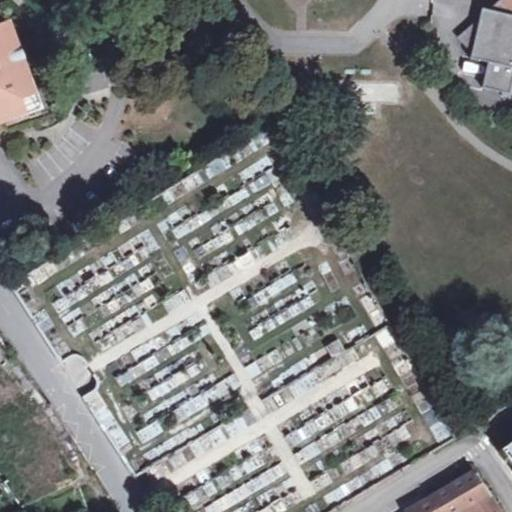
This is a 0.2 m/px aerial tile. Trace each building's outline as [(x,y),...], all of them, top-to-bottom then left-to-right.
[(511,15),(509,15),(511,13),(511,6),(506,0),(502,0),(460,38),(470,49),(477,42),(474,58),(491,62),(486,88),(511,94),(511,15)] [(0,124),(27,115),(22,102),(35,98),(23,64),(9,69),(4,57),(19,53),(9,27),(0,29),(0,124)] [(23,64),(19,53),(4,57),(9,69),(23,64)] [(40,111),(35,98),(22,102),(27,115),(40,111)] [(472,470),(405,510),(406,511),(454,511),(459,510),(464,506),(468,511),(497,511),(499,511),(472,470)]
